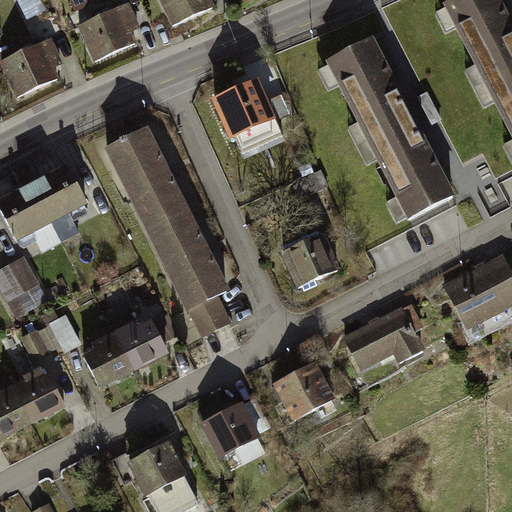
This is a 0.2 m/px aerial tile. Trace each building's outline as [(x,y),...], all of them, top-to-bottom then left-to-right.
[(41,0),(23,0),(28,17),(44,13),(41,0)] [(159,0),(172,28),(217,8),(212,0),(159,0)] [(511,0),(462,0),(492,77),(511,69),(511,0)] [(78,27),(94,64),(139,44),(134,33),(142,30),(130,4),(78,27)] [(371,10),(321,31),(365,134),(415,113),(371,10)] [(0,63),(17,99),(61,79),(56,69),(65,65),(53,39),(0,63)] [(265,52),(220,72),(237,110),(282,90),(265,52)] [(511,71),(492,79),(511,134),(511,71)] [(415,115),(367,136),(412,242),(461,220),(415,115)] [(165,236),(205,216),(165,133),(125,153),(165,236)] [(82,171),(13,209),(34,247),(103,209),(82,171)] [(205,216),(165,236),(214,337),(254,318),(205,216)] [(331,239),(282,258),(299,301),(348,281),(331,239)] [(28,260),(0,275),(0,280),(14,307),(44,291),(28,260)] [(511,283),(454,309),(472,349),(511,331),(511,283)] [(195,347),(171,305),(126,331),(150,373),(195,347)] [(402,332),(353,361),(376,401),(426,373),(402,332)] [(149,374),(125,333),(85,356),(109,397),(149,374)] [(86,409),(65,369),(24,390),(46,431),(86,409)] [(298,374),(248,402),(267,437),(317,409),(298,374)] [(42,432),(22,393),(0,404),(0,442),(4,451),(42,432)] [(233,414),(188,437),(207,473),(252,451),(233,414)] [(167,452),(128,472),(147,509),(186,489),(167,452)] [(36,511),(59,511),(56,503),(36,511)]
